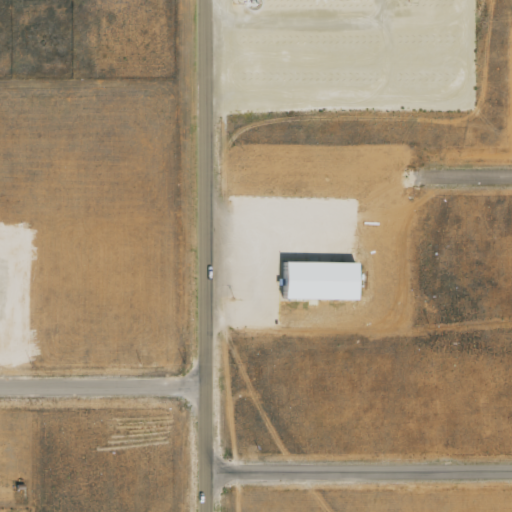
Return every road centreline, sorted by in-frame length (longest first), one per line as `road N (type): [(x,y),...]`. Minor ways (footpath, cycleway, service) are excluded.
road 1 (residential): [(203,511),(201,0)]
road 2 (residential): [(203,473),(511,470)]
road 3 (residential): [(203,381),(0,381)]
